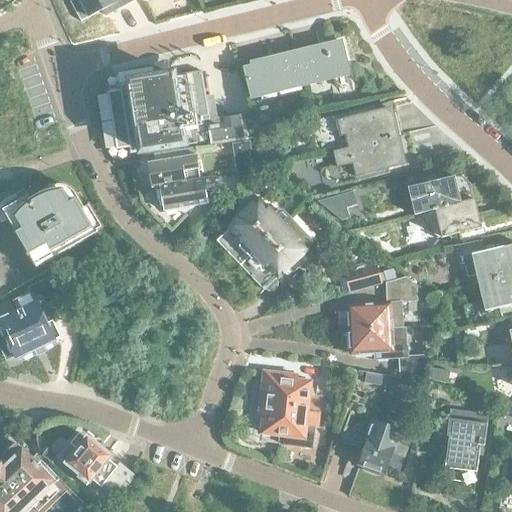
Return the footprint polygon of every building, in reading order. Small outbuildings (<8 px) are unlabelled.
[(105,15),(133,0),(74,0),(70,2),(81,21),(102,10),(105,15)] [(341,42),(296,53),(303,85),(349,74),(341,42)] [(303,85),(296,53),(251,64),(252,68),(240,71),(247,99),(303,85)] [(210,129),(201,72),(202,72),(202,71),(118,83),(119,90),(107,92),(116,150),(129,147),(129,152),(196,142),(197,149),(246,140),(241,115),(226,118),(228,127),(210,129)] [(348,149),(395,138),(389,109),(350,119),(349,113),(340,115),(341,121),(335,122),(339,137),(345,136),(348,149)] [(402,165),(395,138),(348,149),(330,154),(333,165),(327,166),(332,188),(358,182),(357,176),(402,165)] [(252,171),(249,151),(251,151),(249,142),(232,144),(237,173),(252,171)] [(152,189),(160,187),(200,179),(196,156),(148,163),(152,189)] [(214,177),(200,179),(160,187),(164,211),(212,204),(210,191),(216,190),(214,177)] [(414,215),(420,214),(475,202),(472,186),(458,190),(455,177),(429,183),(427,178),(422,179),(423,184),(408,188),(414,215)] [(0,223),(4,230),(12,226),(36,269),(98,233),(96,231),(101,228),(88,205),(83,208),(75,194),(70,189),(62,186),(55,186),(48,188),(38,194),(39,195),(30,200),(28,196),(18,202),(9,200),(3,210),(0,212),(0,223)] [(217,241),(240,265),(289,218),(283,212),(279,212),(274,216),(255,197),(251,195),(248,194),(245,196),(243,198),(241,202),(240,205),(242,208),(246,213),(217,241)] [(481,228),(475,202),(420,214),(437,239),(481,228)] [(311,241),(289,218),(240,265),(264,291),(266,289),(269,292),(274,291),(277,288),(278,283),(276,280),(291,265),(288,263),(291,260),(298,267),(302,268),(306,267),(310,265),(312,262),(312,258),(310,255),(306,250),(311,245),(311,241)] [(511,244),(471,255),(485,312),(499,309),(501,314),(510,312),(509,306),(511,305),(511,244)] [(380,283),(376,267),(345,276),(350,292),(380,283)] [(83,287),(90,304),(91,303),(117,291),(117,292),(118,291),(111,274),(83,287)] [(65,295),(56,275),(28,289),(31,294),(14,302),(18,312),(0,320),(0,325),(16,360),(55,342),(54,341),(60,338),(52,322),(47,324),(37,304),(43,300),(45,304),(65,295)] [(350,309),(351,332),(403,329),(402,303),(417,302),(416,286),(406,278),(387,283),(387,307),(350,309)] [(404,347),(403,329),(351,332),(353,353),(357,352),(357,356),(374,355),(375,360),(398,359),(399,379),(421,382),(429,356),(407,357),(407,347),(404,347)] [(355,373),(328,368),(324,389),(351,394),(355,373)] [(444,383),(447,383),(450,373),(430,369),(428,380),(434,381),(433,383),(443,386),(444,383)] [(297,377),(263,373),(259,415),(264,416),(262,433),(284,437),(283,446),(312,449),(314,427),(316,427),(317,414),(306,413),(310,383),(297,382),(297,377)] [(475,484),(480,446),(484,446),(488,415),(451,410),(447,436),(449,437),(447,453),(440,452),(436,479),(475,484)] [(341,437),(362,444),(371,420),(350,413),(341,437)] [(407,448),(397,445),(402,432),(374,422),(359,465),(364,466),(367,471),(374,474),(380,472),(384,473),(386,467),(398,471),(407,448)] [(77,478),(72,484),(82,493),(93,481),(101,487),(117,467),(108,460),(111,456),(87,437),(86,439),(79,433),(70,444),(77,450),(66,464),(79,475),(77,478)] [(92,511),(60,479),(55,484),(15,444),(0,459),(0,458),(0,511),(92,511)] [(95,505),(103,511),(126,482),(118,475),(95,505)]
